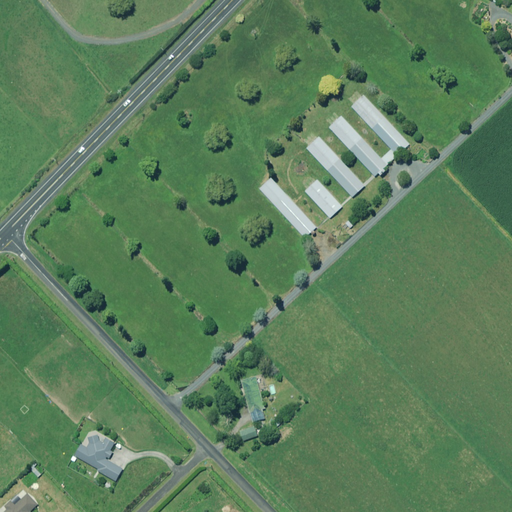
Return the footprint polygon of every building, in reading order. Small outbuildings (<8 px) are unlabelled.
[(411,145),(365,96),(353,108),(392,150),(383,159),(343,117),(331,128),(376,177),(380,173),(383,177),(392,168),(389,166),(411,145)] [(367,186),(321,137),(309,149),(354,198),(367,186)] [(318,228),(273,178),(261,189),(306,238),(318,228)] [(344,207),(319,180),(307,192),(332,219),(344,207)] [(268,410),(259,379),(243,383),(254,423),(267,419),(265,411),(268,410)] [(260,436),(256,427),(242,431),(245,441),(260,436)] [(125,470),(110,461),(115,452),(112,450),(116,443),(108,438),(105,443),(102,441),(100,435),(91,438),(92,442),(89,448),(84,445),(77,456),(100,469),(99,471),(118,482),(125,470)] [(43,475),(34,466),(31,469),(40,478),(43,475)] [(32,511),(40,505),(29,494),(23,500),(19,496),(6,508),(8,510),(6,511),(32,511)]
